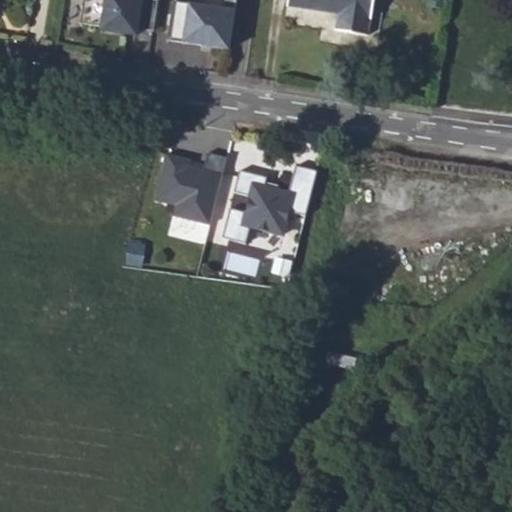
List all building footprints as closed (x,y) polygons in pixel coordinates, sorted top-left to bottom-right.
[(148,32),(152,0),(89,0),(86,24),(148,32)] [(236,47),(241,10),(173,0),(170,40),(236,47)] [(284,0),(284,4),(336,13),(333,31),(363,35),(366,18),(368,18),(370,0),(284,0)] [(429,0),(428,7),(442,9),(443,0),(429,0)] [(212,225),(227,157),(210,151),(208,161),(166,152),(155,199),(176,203),(172,215),(212,225)] [(274,181),(246,175),(240,192),(239,198),(255,202),(250,218),(234,213),(232,223),(227,240),(251,247),(256,230),(288,238),(295,215),(313,220),(317,204),(324,174),(302,169),(296,197),(285,194),(272,191),(273,186),(274,181)] [(240,192),(226,187),(217,219),(232,223),(234,213),(239,198),(240,192)]
